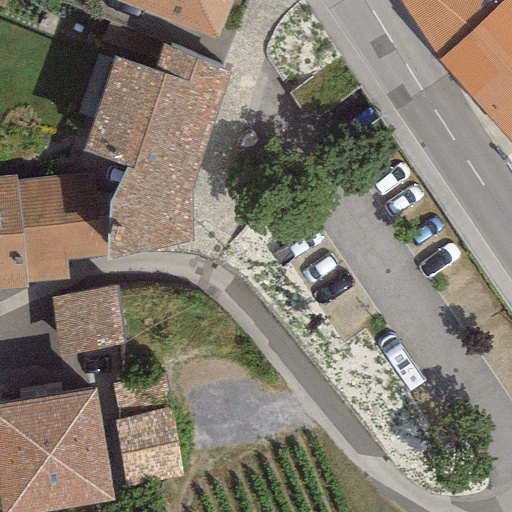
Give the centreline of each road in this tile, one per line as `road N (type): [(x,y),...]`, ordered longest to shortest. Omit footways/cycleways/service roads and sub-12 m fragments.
road 1 (residential): [(417,511),(222,291),(152,268),(51,288),(0,335)]
road 2 (tertiary): [(511,224),(364,0)]
